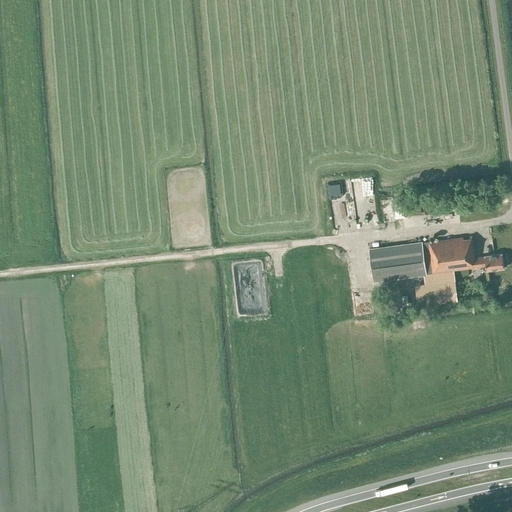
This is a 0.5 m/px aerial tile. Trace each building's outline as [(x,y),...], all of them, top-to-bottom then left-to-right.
[(380,198),(383,224),(396,222),(392,197),(380,198)] [(472,235),(429,241),(433,273),(454,270),(477,267),(475,257),(472,235)] [(422,241),(369,248),(373,282),(424,275),(433,274),(433,273),(429,241),(423,242),(422,241)] [(485,256),(475,257),(477,267),(486,265),(487,270),(504,267),(502,253),(485,255),(485,256)] [(458,300),(454,270),(433,273),(433,274),(424,275),(424,282),(415,284),(418,306),(458,300)] [(409,312),(407,294),(395,296),(396,301),(391,302),(392,314),(409,312)]
